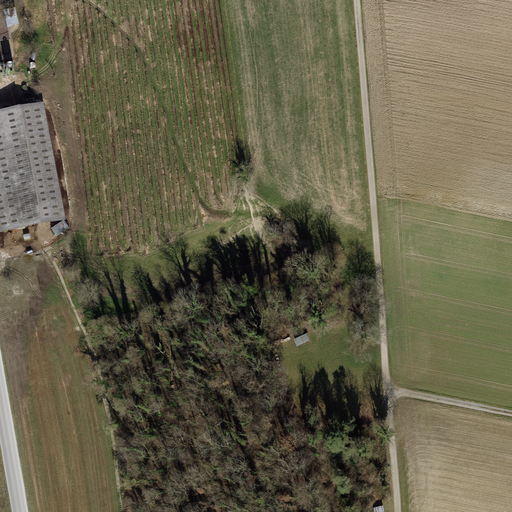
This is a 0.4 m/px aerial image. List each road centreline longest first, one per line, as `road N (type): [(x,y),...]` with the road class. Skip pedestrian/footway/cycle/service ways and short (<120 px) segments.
road 1 (track): [(357,0),(397,511)]
road 2 (track): [(387,390),(511,412)]
